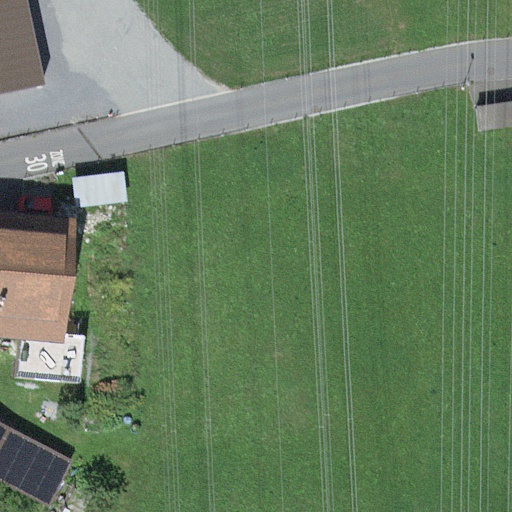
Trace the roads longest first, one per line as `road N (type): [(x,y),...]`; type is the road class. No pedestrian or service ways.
road 1 (residential): [(511,60),(373,78),(0,166)]
road 2 (motorway): [(371,0),(428,218),(511,461)]
road 3 (motorway): [(511,126),(479,0)]
